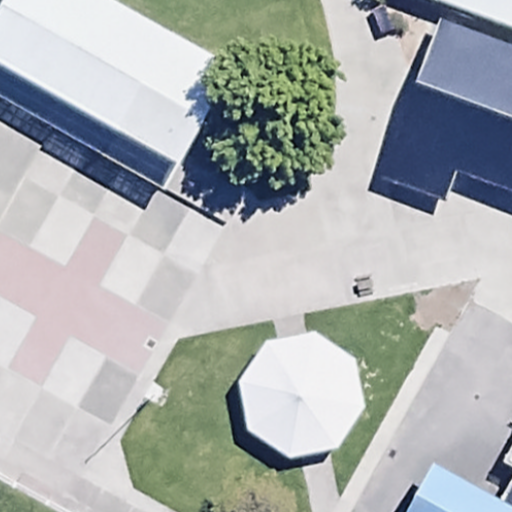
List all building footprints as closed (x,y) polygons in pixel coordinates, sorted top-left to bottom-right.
[(185,33),(123,0),(0,0),(0,61),(131,133),(185,33)] [(511,0),(443,0),(511,25),(511,0)] [(511,42),(445,18),(386,179),(454,204),(464,177),(511,194),(511,42)] [(231,388),(245,434),(287,464),(335,454),(367,409),(361,359),(315,335),(263,341),(231,388)] [(75,511),(0,471),(0,511),(75,511)] [(510,511),(434,472),(412,511),(510,511)]
